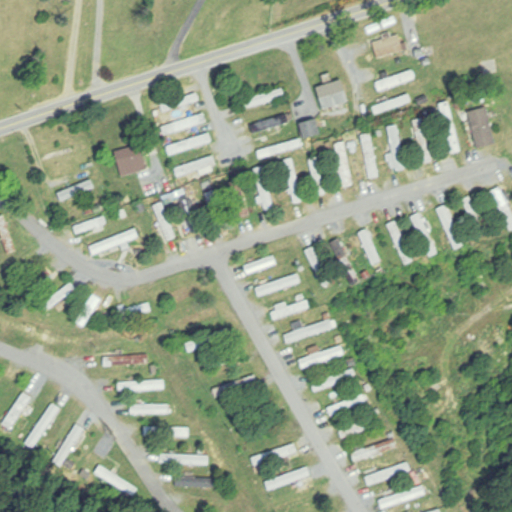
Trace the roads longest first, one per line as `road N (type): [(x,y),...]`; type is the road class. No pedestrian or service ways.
road 1 (residential): [(0,196),(69,256),(126,278),(500,162)]
road 2 (tertiary): [(402,0),(0,130)]
road 3 (residential): [(215,253),(362,511)]
road 4 (residential): [(177,506),(79,382),(0,346)]
